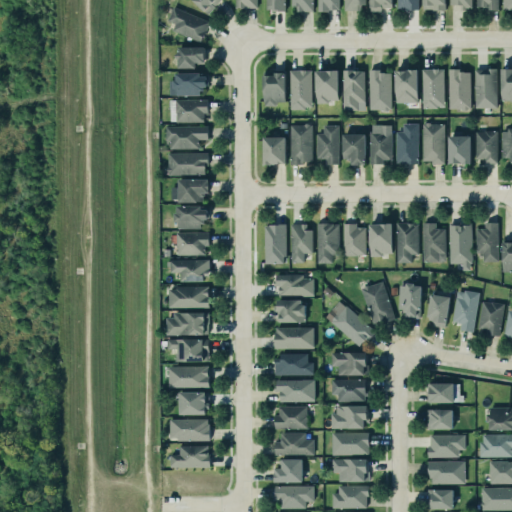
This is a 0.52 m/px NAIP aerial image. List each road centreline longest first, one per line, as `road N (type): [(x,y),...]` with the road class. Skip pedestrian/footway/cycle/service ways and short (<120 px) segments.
road 1 (residential): [(245,511),(244,40)]
road 2 (residential): [(244,40),(511,38)]
road 3 (residential): [(244,194),(511,194)]
road 4 (residential): [(402,352),(402,511)]
